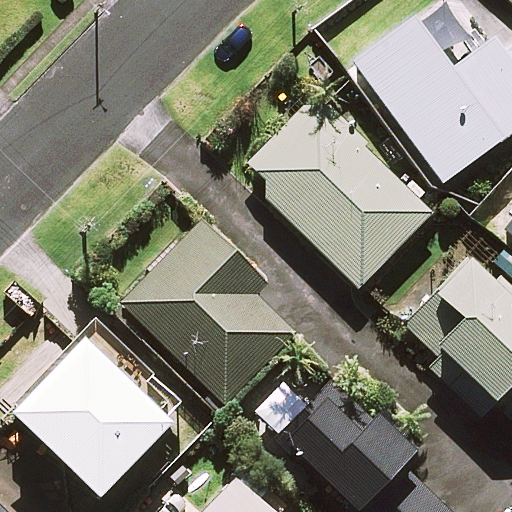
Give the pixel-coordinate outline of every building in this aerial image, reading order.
[(511,44),(461,82),(413,18),(352,62),(441,182),(511,129),(511,44)] [(428,213),(313,97),(240,171),(354,286),(428,213)] [(265,282),(202,221),(121,303),(222,403),(291,334),(252,295),(265,282)] [(511,287),(468,248),(404,319),(511,417),(511,287)] [(168,421),(79,334),(8,406),(97,493),(168,421)] [(354,508),(397,463),(407,451),(330,378),(305,404),(282,383),(254,413),(354,508)] [(448,511),(397,463),(354,508),(358,511),(448,511)] [(271,511),(235,477),(201,511),(271,511)]
